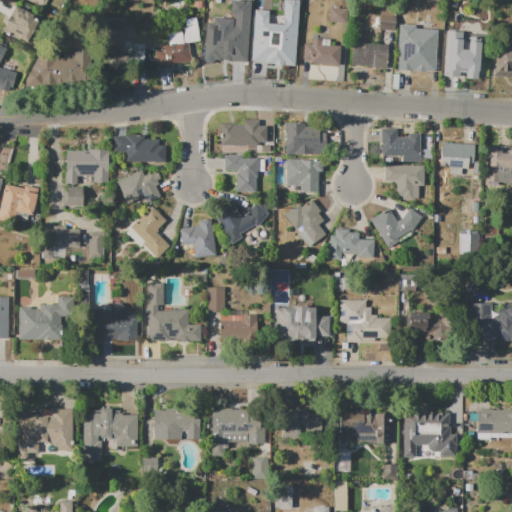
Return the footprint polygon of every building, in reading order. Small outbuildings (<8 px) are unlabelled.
[(205,6),(220,7),(219,24),(204,23),(205,6)] [(330,7),(345,9),(344,23),(329,21),(330,7)] [(379,30),(380,9),(396,10),(396,15),(399,16),(398,31),(379,30)] [(9,16),(13,19),(18,11),(24,13),(25,11),(43,20),(29,46),(2,31),(6,25),(4,24),(9,16)] [(445,33),(446,17),(447,17),(447,11),(455,12),(454,18),(461,18),(460,34),(445,33)] [(154,50),(159,49),(158,44),(168,42),(167,33),(181,31),(182,34),(184,34),(183,28),(185,27),(184,18),(198,16),(201,41),(189,42),(191,62),(172,64),(173,67),(157,69),(154,50)] [(256,38),(270,39),(271,27),(284,28),(283,39),(292,40),(291,59),(290,59),(289,63),(265,61),(265,57),(255,56),(256,38)] [(104,28),(125,30),(124,50),(134,50),(133,70),(107,69),(108,50),(102,50),(104,28)] [(216,36),(229,36),(229,28),(239,29),(237,58),(215,57),(216,36)] [(310,65),(311,61),(303,60),(304,44),(312,44),(312,39),(321,40),(321,38),(330,39),(330,46),(340,46),(339,67),(310,65)] [(400,45),(424,47),(425,38),(437,39),(435,73),(398,70),(400,45)] [(351,65),(353,40),(366,41),(366,43),(387,45),(386,67),(351,65)] [(447,72),(449,48),(461,49),(461,50),(470,50),(471,48),(472,48),(472,40),(486,41),(483,76),(471,75),(471,73),(447,72)] [(511,77),(493,77),(493,67),(495,67),(496,48),(508,49),(508,40),(511,40),(511,77)] [(25,88),(25,79),(39,50),(58,49),(59,58),(73,58),(72,42),(92,41),(93,85),(25,88)] [(0,60),(0,68),(16,72),(11,91),(0,88),(0,45),(6,48),(0,60)] [(221,124),(243,124),(243,120),(259,120),(259,126),(266,126),(266,142),(259,142),(259,146),(221,146),(221,124)] [(286,122),(304,122),(304,126),(319,126),(319,132),(325,132),(325,148),(315,148),(315,156),(296,156),(296,149),(285,149),(286,122)] [(381,129),(397,129),(397,137),(408,137),(408,133),(420,133),(420,149),(431,149),(431,162),(403,162),(403,156),(381,156),(381,129)] [(125,162),(125,152),(113,152),(113,136),(125,136),(125,135),(144,135),(144,140),(159,140),(159,146),(165,146),(165,162),(125,162)] [(438,181),(441,142),(475,144),(473,170),(462,169),(461,175),(448,175),(448,181),(438,181)] [(488,145),(511,147),(511,170),(487,169),(488,145)] [(108,182),(92,182),(92,176),(77,176),(77,183),(65,183),(65,151),(89,151),(89,149),(108,149),(108,182)] [(224,155),(242,155),(242,158),(257,158),(257,159),(264,159),(264,172),(257,172),(257,177),(256,177),(256,192),(235,192),(235,173),(237,173),(237,170),(224,170),(224,155)] [(286,159),(321,159),(321,171),(317,171),(317,192),(300,192),(300,185),(286,185),(286,159)] [(384,165),(424,165),(424,187),(418,187),(418,199),(402,199),(402,196),(396,196),(396,184),(394,184),(394,181),(384,181),(384,165)] [(127,203),(116,182),(141,170),(144,175),(152,171),(154,174),(157,172),(160,178),(157,180),(159,184),(155,186),(160,196),(146,203),(143,195),(127,203)] [(0,202),(5,184),(24,189),(25,185),(38,189),(31,216),(17,212),(14,223),(0,219),(0,202)] [(61,187),(83,187),(83,209),(64,208),(64,206),(61,206),(61,187)] [(283,214),(298,203),(301,207),(311,199),(320,211),(317,213),(323,221),(318,225),(326,234),(308,247),(283,214)] [(256,225),(241,234),(243,238),(232,245),(214,215),(233,204),(241,217),(247,213),(255,203),(268,213),(258,226),(256,225)] [(151,206),(166,219),(157,229),(172,243),(159,257),(129,230),(151,206)] [(411,229),(396,238),(399,242),(388,248),(370,220),(388,208),(397,221),(402,218),(409,208),(421,216),(412,229),(411,229)] [(211,218),(216,255),(195,258),(193,244),(182,246),(182,244),(181,244),(180,239),(181,239),(180,229),(199,226),(198,220),(211,218)] [(53,226),(66,226),(66,229),(79,229),(79,247),(53,247),(53,226)] [(334,228),(348,229),(348,232),(359,233),(358,239),(374,240),(373,259),(359,258),(359,266),(339,265),(339,260),(325,259),(326,246),(329,246),(330,235),(334,235),(334,228)] [(477,252),(477,230),(459,229),(458,252),(477,252)] [(102,231),(87,231),(88,258),(103,257),(102,231)] [(42,259),(42,233),(52,232),(53,258),(42,259)] [(399,290),(414,291),(414,274),(399,274),(399,290)] [(173,346),(171,346),(170,345),(169,344),(169,343),(169,341),(147,341),(147,284),(163,284),(163,305),(158,305),(158,311),(167,311),(167,309),(188,309),(188,324),(201,324),(201,341),(176,341),(176,343),(176,344),(175,345),(174,346),(173,346)] [(258,342),(221,341),(221,311),(206,311),(206,288),(225,288),(224,311),(258,311),(258,342)] [(9,338),(0,338),(0,297),(9,297),(9,338)] [(19,340),(19,307),(31,307),(31,309),(41,309),(41,305),(57,305),(57,297),(73,297),(73,316),(63,316),(63,341),(19,340)] [(341,341),(341,301),(365,301),(365,305),(372,305),(372,314),(377,314),(377,318),(391,318),(391,342),(341,341)] [(91,311),(109,311),(113,307),(114,305),(116,304),(118,303),(120,303),(122,304),(123,306),(124,308),(123,310),(122,312),(120,314),(118,314),(118,320),(126,320),(126,311),(139,311),(138,340),(118,340),(118,339),(91,339),(91,311)] [(511,341),(468,341),(469,303),(492,303),(492,316),(499,316),(499,310),(504,310),(504,303),(511,303),(511,341)] [(315,341),(276,341),(276,307),(315,307),(315,315),(329,316),(328,337),(315,337),(315,341)] [(408,312),(429,313),(429,319),(448,319),(448,341),(425,341),(425,333),(408,333),(408,312)] [(153,439),(153,408),(194,408),(194,419),(200,419),(200,439),(186,439),(186,431),(181,431),(181,439),(153,439)] [(211,455),(211,408),(232,408),(232,409),(260,409),(260,427),(265,427),(265,444),(247,444),(247,441),(227,441),(227,448),(223,448),(223,455),(211,455)] [(73,409),(73,450),(57,451),(57,447),(54,447),(54,445),(52,445),(52,442),(38,443),(38,452),(28,452),(28,456),(27,456),(27,457),(26,458),(24,459),(23,459),(21,458),(20,458),(20,457),(19,456),(18,456),(18,415),(19,414),(21,413),(23,413),(25,413),(27,413),(28,414),(29,415),(51,415),(51,409),(73,409)] [(137,415),(138,447),(116,447),(116,440),(107,440),(107,438),(98,438),(98,441),(101,441),(101,461),(93,461),(93,464),(83,464),(82,415),(89,415),(89,413),(92,413),(92,411),(99,410),(99,409),(111,409),(111,410),(120,410),(120,413),(122,413),(122,415),(137,415)] [(285,412),(295,412),(295,410),(307,410),(307,412),(321,412),(321,432),(308,432),(308,427),(300,427),(300,438),(281,438),(281,423),(285,423),(285,412)] [(374,443),(374,433),(356,433),(356,435),(354,435),(354,438),(352,438),(352,440),(342,440),(342,438),(339,438),(339,415),(342,415),(342,410),(364,410),(364,415),(365,415),(365,413),(374,413),(374,415),(375,415),(375,414),(390,414),(390,443),(374,443)] [(476,410),(511,410),(511,434),(490,434),(490,440),(476,440),(476,410)] [(403,457),(404,414),(414,414),(414,412),(449,413),(449,427),(451,427),(450,434),(456,434),(456,456),(439,456),(439,452),(431,451),(429,450),(428,448),(427,447),(427,445),(416,445),(416,457),(403,457)] [(141,471),(155,472),(156,457),(141,456),(141,471)] [(395,464),(381,464),(381,479),(396,479),(395,464)] [(348,511),(334,511),(334,480),(347,480),(348,511)] [(330,482),(316,483),(316,497),(330,496),(330,482)] [(22,511),(22,510),(28,510),(30,508),(34,508),(36,510),(36,511),(60,511),(60,502),(72,502),(72,511),(22,511)]
